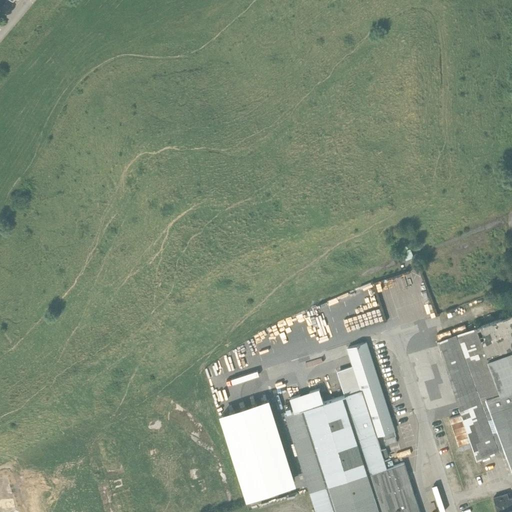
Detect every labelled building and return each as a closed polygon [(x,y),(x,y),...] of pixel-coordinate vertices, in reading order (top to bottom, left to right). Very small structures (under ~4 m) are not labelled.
[(376,312),(377,321),(381,320),(379,305),(369,306),(370,313),(376,312)] [(511,469),(511,313),(438,341),(477,459),(504,449),(511,469)] [(419,511),(404,463),(387,468),(377,436),(395,430),(367,342),(347,348),(353,366),(337,371),(345,395),(324,402),(319,388),(290,398),(294,411),(285,415),(316,511),(419,511)] [(221,409),(244,497),(295,483),(271,396),(221,409)] [(507,492),(493,497),(497,511),(511,511),(511,496),(509,498),(507,492)]
